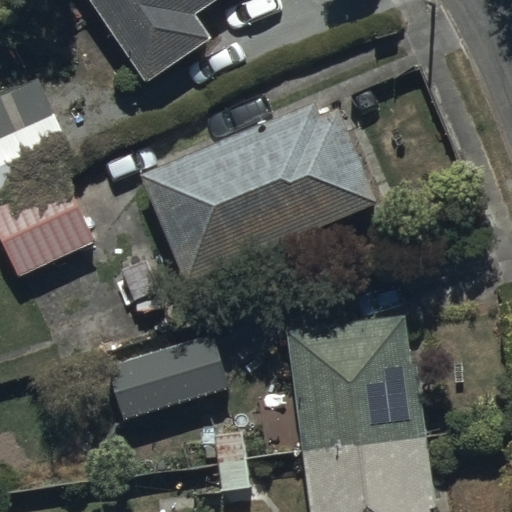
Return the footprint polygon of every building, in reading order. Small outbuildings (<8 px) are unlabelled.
[(91,0),(150,85),(216,40),(199,16),(222,0),(91,0)] [(0,196),(72,164),(51,119),(58,116),(41,78),(0,96),(0,196)] [(320,109),(144,180),(186,283),(380,204),(343,112),(325,119),(320,109)] [(0,203),(0,235),(21,280),(97,243),(64,173),(0,203)] [(306,452),(431,439),(422,368),(414,369),(407,317),(291,335),(306,452)] [(110,368),(126,423),(233,390),(216,336),(110,368)] [(252,489),(245,433),(216,436),(220,475),(196,478),(198,496),(252,489)] [(431,439),(306,452),(313,511),(434,511),(440,511),(431,439)]
